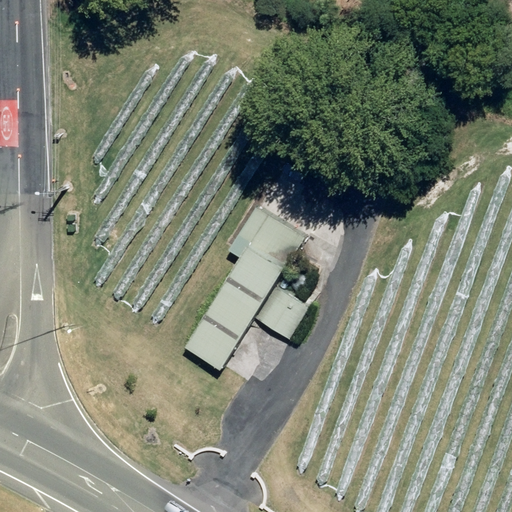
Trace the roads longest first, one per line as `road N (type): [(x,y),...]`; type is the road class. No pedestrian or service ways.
road 1 (tertiary): [(14,0),(21,234)]
road 2 (tertiary): [(21,234),(32,351),(29,425)]
road 3 (primary): [(162,511),(29,425)]
